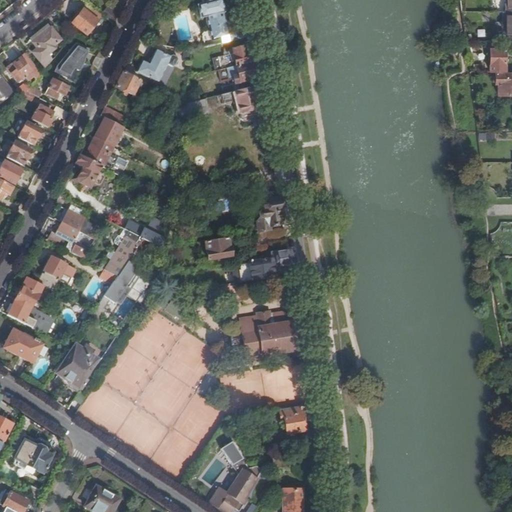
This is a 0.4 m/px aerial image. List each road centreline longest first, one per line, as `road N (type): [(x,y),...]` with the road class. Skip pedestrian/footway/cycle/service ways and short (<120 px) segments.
road 1 (residential): [(329,511),(329,433),(253,0)]
road 2 (residential): [(0,277),(142,0)]
road 3 (residential): [(192,511),(88,443)]
